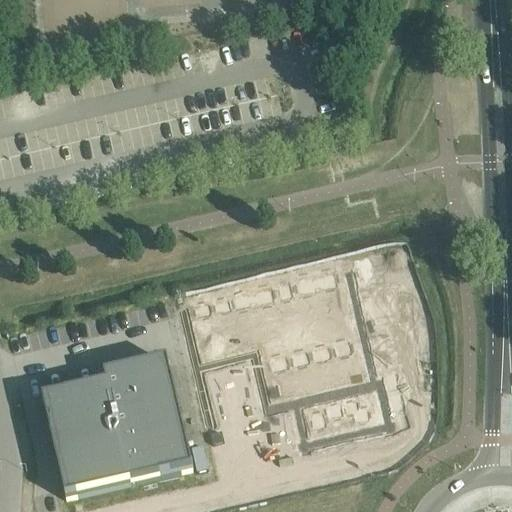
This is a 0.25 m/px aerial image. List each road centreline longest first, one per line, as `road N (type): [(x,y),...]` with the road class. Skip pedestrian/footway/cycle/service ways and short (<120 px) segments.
road 1 (secondary): [(506,345),(489,0)]
road 2 (secondary): [(506,345),(484,482)]
